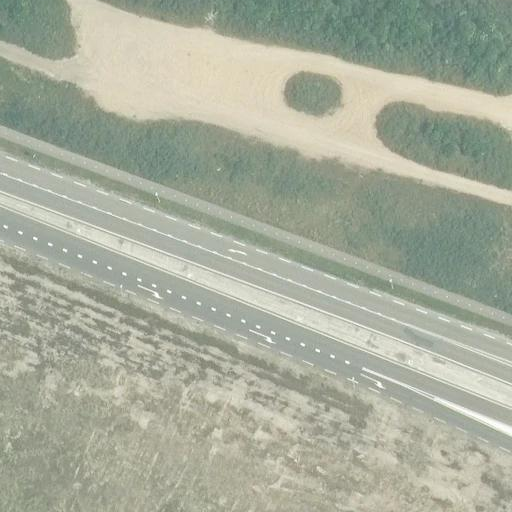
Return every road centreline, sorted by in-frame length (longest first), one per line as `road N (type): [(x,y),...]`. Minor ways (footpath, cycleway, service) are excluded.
road 1 (secondary): [(0,214),(511,419)]
road 2 (secondary): [(511,364),(0,174)]
road 3 (track): [(511,181),(155,45)]
